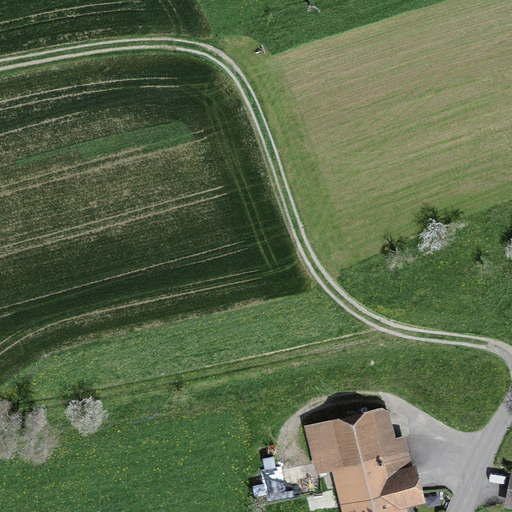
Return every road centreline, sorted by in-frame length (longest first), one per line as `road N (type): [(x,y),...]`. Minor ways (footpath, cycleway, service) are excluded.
road 1 (track): [(0,64),(120,44),(205,49),(248,92),(306,254),(326,283),(382,324),(485,343),(511,357)]
road 2 (track): [(511,402),(460,511)]
